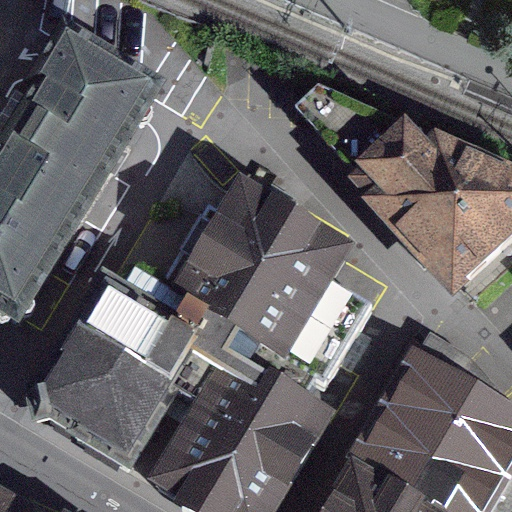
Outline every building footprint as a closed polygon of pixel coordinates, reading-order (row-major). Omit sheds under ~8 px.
[(0,320),(6,325),(148,97),(61,43),(0,142),(0,320)] [(305,111),(456,283),(511,238),(511,178),(324,95),(305,111)] [(343,257),(245,198),(229,225),(213,216),(168,290),(185,300),(171,323),(209,346),(221,353),(235,361),(159,486),(202,511),(285,511),(340,421),(269,379),(293,339),(343,257)] [(36,413),(130,471),(209,346),(171,323),(115,288),(36,413)] [(511,426),(414,369),(330,511),(471,511),(511,442),(511,426)]
